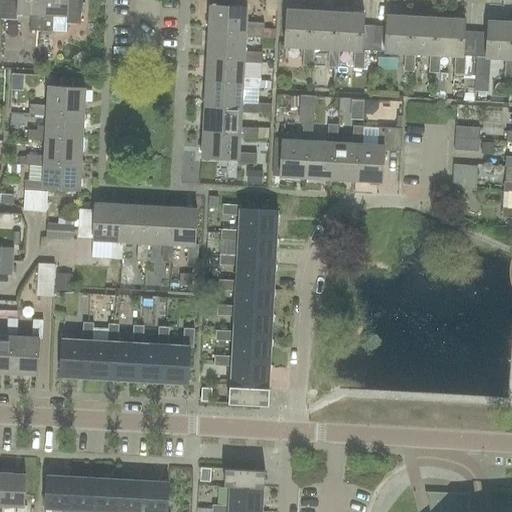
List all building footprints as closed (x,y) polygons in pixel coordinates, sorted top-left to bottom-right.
[(6,0),(5,20),(19,21),(19,14),(32,15),(31,31),(43,32),(44,0),(6,0)] [(44,0),(43,32),(54,33),(55,16),(68,17),(68,24),(81,25),(82,0),(44,0)] [(247,34),(247,38),(265,39),(265,29),(248,28),(249,9),(212,7),(210,33),(247,34)] [(287,11),(285,49),(305,50),(304,67),(314,68),(315,51),(311,50),(313,12),(287,11)] [(313,12),(311,50),(315,51),(330,51),(329,68),(339,69),(340,52),(337,52),(339,13),(313,12)] [(339,13),(337,52),(340,52),(355,53),(354,70),(364,70),(365,52),(375,53),(377,27),(364,27),(365,15),(339,13)] [(377,27),(375,53),(385,53),(385,54),(405,55),(404,73),(414,73),(415,56),(412,56),(414,18),(387,16),(387,28),(377,27)] [(414,18),(412,56),(415,56),(431,57),(430,74),(439,74),(440,58),(438,58),(440,19),(414,18)] [(440,19),(438,58),(440,58),(456,59),(455,75),(465,76),(466,58),(476,58),(477,32),(466,32),(466,21),(440,19)] [(477,32),(476,58),(486,59),(506,60),(505,78),(511,78),(511,61),(511,62),(511,54),(511,23),(488,22),(487,33),(477,32)] [(266,29),(265,39),(277,39),(277,30),(266,29)] [(247,34),(210,33),(209,58),(246,60),(246,64),(263,64),(264,54),(246,53),(247,38),(247,34)] [(209,58),(208,83),(245,85),(244,89),(262,90),(263,80),(245,79),(246,64),(246,60),(209,58)] [(245,85),(208,83),(206,108),(243,110),(243,114),(261,115),(261,105),(244,104),(244,89),(245,85)] [(476,83),(476,92),(490,92),(491,84),(476,83)] [(30,116),(47,117),(48,113),(84,115),(86,89),(49,87),(48,107),(30,106),(30,116)] [(206,108),(205,133),(242,135),(242,139),(259,140),(260,130),(242,129),(243,114),(243,110),(206,108)] [(48,113),(47,117),(47,132),(29,131),(29,141),(46,142),(46,138),(83,140),(84,115),(48,113)] [(309,142),(313,142),(314,125),(304,124),(303,142),(283,141),(281,178),(307,179),(309,142)] [(307,179),(332,181),(334,143),(338,144),(339,126),(329,126),(328,143),(313,142),(309,142),(307,179)] [(334,143),(332,181),(357,182),(359,145),(363,145),(364,127),(354,127),(353,144),(338,144),(334,143)] [(457,140),(480,141),(481,128),(457,127),(457,140)] [(379,146),(363,145),(359,145),(357,182),(383,183),(385,151),(401,152),(403,130),(379,128),(379,146)] [(241,154),(242,139),(242,135),(205,133),(204,159),(240,161),(240,164),(258,165),(259,155),(241,154)] [(45,164),(81,166),(83,140),(46,138),(46,142),(45,158),(28,157),(27,167),(45,168),(45,164)] [(480,141),(457,140),(456,151),(480,152),(480,141)] [(483,144),(482,155),(495,156),(496,144),(483,144)] [(45,164),(45,168),(44,183),(26,182),(26,192),(45,193),(45,189),(80,191),(81,166),(45,164)] [(455,179),(478,180),(478,167),(455,166),(455,179)] [(252,175),(251,187),(267,188),(268,176),(252,175)] [(477,191),(478,180),(455,179),(454,189),(477,191)] [(1,195),(1,203),(14,204),(15,196),(1,195)] [(210,197),(209,209),(217,210),(218,198),(210,197)] [(121,244),(123,206),(97,204),(95,242),(115,243),(114,261),(124,261),(125,244),(121,244)] [(148,207),(123,206),(121,244),(125,244),(140,245),(139,262),(149,263),(150,245),(146,245),(148,207)] [(241,217),(241,231),(240,235),(276,237),(278,211),(243,210),(243,207),(225,206),(224,216),(241,217)] [(171,246),(173,208),(148,207),(146,245),(150,245),(165,246),(164,264),(174,264),(175,246),(171,246)] [(199,210),(173,208),(171,246),(175,246),(190,247),(189,265),(199,265),(200,247),(197,247),(199,210)] [(75,225),(49,224),(48,238),(74,239),(75,225)] [(275,262),(276,237),(240,235),(241,231),(223,230),(223,241),(240,242),(239,257),(239,260),(275,262)] [(0,274),(14,275),(15,248),(0,247),(0,274)] [(238,285),(273,287),(275,262),(239,260),(239,257),(222,256),(222,267),(239,268),(238,282),(238,285)] [(56,265),(39,265),(38,297),(55,297),(56,265)] [(181,274),(180,286),(193,287),(193,275),(187,275),(181,274)] [(57,278),(57,291),(74,292),(75,279),(57,278)] [(236,311),(272,312),(273,287),(238,285),(238,282),(221,281),(220,291),(237,292),(237,307),(236,311)] [(236,311),(237,307),(219,306),(219,317),(236,318),(235,332),(235,336),(271,338),(272,312),(236,311)] [(0,374),(13,375),(15,338),(19,338),(20,320),(10,320),(9,337),(0,336),(0,374)] [(34,339),(19,338),(15,338),(13,375),(39,376),(41,340),(44,340),(45,322),(35,321),(34,339)] [(89,342),(94,342),(95,325),(85,324),(84,342),(64,340),(62,377),(87,379),(89,342)] [(89,342),(87,379),(113,380),(115,343),(120,344),(121,326),(111,325),(110,343),(94,342),(89,342)] [(115,343),(113,380),(139,382),(141,345),(145,345),(146,327),(136,327),(135,344),(120,344),(115,343)] [(139,382),(164,383),(166,346),(170,346),(171,329),(161,328),(160,346),(145,345),(141,345),(139,382)] [(185,347),(170,346),(166,346),(164,383),(190,385),(192,349),(195,349),(196,330),(186,330),(185,347)] [(234,361),(269,363),(271,338),(235,336),(235,332),(218,332),(218,342),(235,343),(234,358),(234,361)] [(233,386),(268,388),(269,363),(234,361),(234,358),(217,357),(216,367),(234,368),(233,386)] [(268,388),(233,386),(230,386),(229,403),(269,405),(270,388),(268,388)] [(213,389),(203,389),(203,402),(213,402),(213,389)] [(225,485),(231,486),(263,488),(265,488),(266,471),(226,468),(225,485)] [(201,482),(212,482),(213,469),(202,469),(201,482)] [(26,475),(1,474),(0,489),(0,506),(3,507),(18,508),(17,511),(27,511),(27,507),(25,507),(26,475)] [(70,511),(72,478),(47,477),(45,509),(66,510),(66,511),(75,511),(70,511)] [(94,511),(96,479),(72,478),(70,511),(75,511),(90,511),(94,511)] [(118,511),(121,481),(96,479),(94,511),(118,511)] [(143,511),(145,482),(121,481),(118,511),(143,511)] [(143,511),(167,511),(169,484),(145,482),(143,511)] [(262,511),(263,488),(231,486),(230,506),(213,505),(213,511),(229,511),(230,510),(262,511)] [(431,511),(475,511),(471,494),(426,492),(431,511)]
